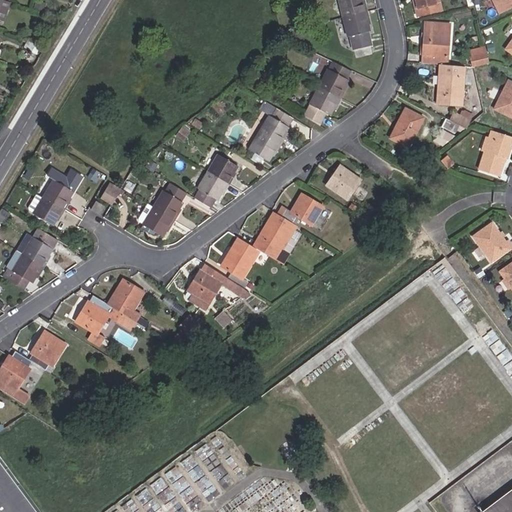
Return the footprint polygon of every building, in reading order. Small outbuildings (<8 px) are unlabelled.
[(0,0),(0,19),(4,20),(9,4),(2,1),(2,0),(0,0)] [(337,0),(347,37),(349,37),(352,51),(371,46),(367,32),(369,31),(368,25),(370,25),(363,0),(337,0)] [(414,0),(415,1),(413,2),(416,16),(441,10),(438,0),(414,0)] [(511,7),(511,0),(493,0),(500,13),(511,7)] [(421,63),(446,65),(449,34),(449,26),(425,23),(424,31),(421,63)] [(28,48),(36,52),(38,48),(30,43),(28,48)] [(473,67),(489,64),(485,47),(470,51),(473,67)] [(327,71),(303,116),(319,125),(324,113),(329,116),(332,110),(334,111),(346,88),(344,87),(347,81),(345,80),(350,71),(333,63),(328,72),(327,71)] [(461,106),(464,76),(440,75),(439,87),(437,87),(436,104),(461,106)] [(511,83),(507,81),(493,109),(511,118),(511,83)] [(271,118),(276,109),(264,102),(259,111),(268,116),(271,118)] [(291,118),(276,109),(271,118),(268,116),(248,150),(268,161),(272,155),(274,157),(283,142),(286,144),(290,138),(285,135),(288,129),(286,127),(291,118)] [(405,109),(389,138),(408,148),(424,119),(405,109)] [(459,125),(465,129),(469,119),(460,114),(454,111),(449,120),(459,125)] [(460,114),(469,119),(471,115),(462,111),(460,114)] [(455,133),(459,125),(449,120),(446,119),(442,126),(455,133)] [(183,129),(178,136),(182,139),(188,132),(183,129)] [(506,159),(511,140),(511,138),(490,131),(488,138),(483,152),(477,170),(498,177),(502,163),(504,158),(506,159)] [(236,168),(217,156),(197,189),(200,191),(195,199),(210,208),(215,200),(216,201),(220,195),(222,196),(235,175),(233,173),(236,168)] [(441,161),(447,168),(452,164),(447,157),(441,161)] [(339,166),(327,186),(347,200),(360,180),(339,166)] [(53,181),(33,215),(52,227),(55,221),(57,222),(71,200),(69,198),(72,193),(53,181)] [(109,182),(99,199),(109,205),(120,188),(109,182)] [(129,193),(134,185),(128,182),(123,189),(129,193)] [(163,192),(143,225),(162,237),(166,232),(167,233),(181,210),(179,209),(182,204),(179,202),(184,193),(169,184),(165,193),(163,192)] [(297,208),(304,195),(301,194),(294,207),(297,208)] [(281,217),(295,225),(298,219),(312,226),(323,207),(304,195),(297,208),(294,207),(291,213),(285,210),(281,217)] [(103,207),(95,201),(90,210),(98,215),(103,207)] [(281,208),(277,215),(281,217),(285,210),(281,208)] [(274,259),(295,225),(281,217),(277,215),(273,212),(270,218),(272,220),(265,231),(263,230),(258,238),(265,242),(260,251),(274,259)] [(270,218),(263,230),(265,231),(272,220),(270,218)] [(506,244),(492,224),(473,236),(491,263),(511,248),(511,246),(508,242),(506,244)] [(38,229),(12,271),(9,268),(3,277),(23,289),(28,281),(31,283),(35,278),(37,279),(50,257),(48,256),(57,241),(38,229)] [(227,279),(243,289),(247,283),(242,280),(260,251),(237,238),(221,266),(231,273),(227,279)] [(511,263),(499,272),(511,290),(511,263)] [(241,298),(248,292),(243,289),(227,279),(207,266),(204,272),(200,270),(187,292),(191,295),(187,301),(205,311),(220,286),(241,298)] [(136,321),(139,314),(134,311),(144,294),(123,281),(109,306),(121,314),(136,321)] [(93,297),(90,302),(89,301),(77,323),(97,336),(109,317),(117,322),(121,314),(109,306),(93,297)] [(30,362),(33,364),(45,372),(49,366),(53,368),(66,345),(45,332),(31,355),(33,356),(30,362)] [(0,388),(21,401),(29,396),(18,389),(33,364),(30,362),(15,353),(11,359),(9,357),(0,371),(0,388)] [(39,511),(0,458),(0,511),(39,511)] [(511,511),(511,489),(482,511),(511,511)]
